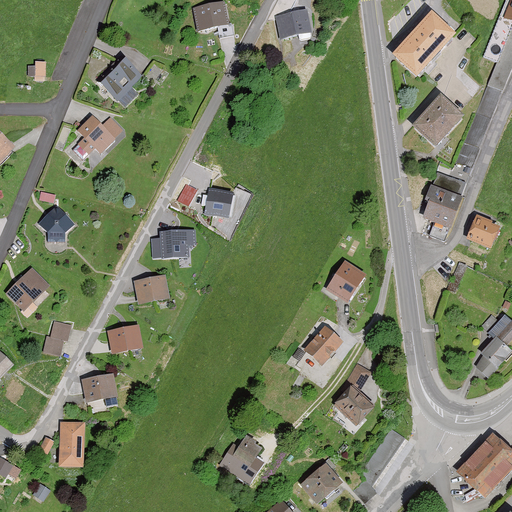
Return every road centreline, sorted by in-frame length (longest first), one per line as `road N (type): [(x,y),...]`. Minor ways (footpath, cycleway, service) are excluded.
road 1 (residential): [(270,0),(40,430),(20,443),(0,432)]
road 2 (secondary): [(450,417),(420,385),(368,0)]
road 3 (residential): [(58,111),(0,250)]
road 4 (residential): [(105,0),(58,111)]
